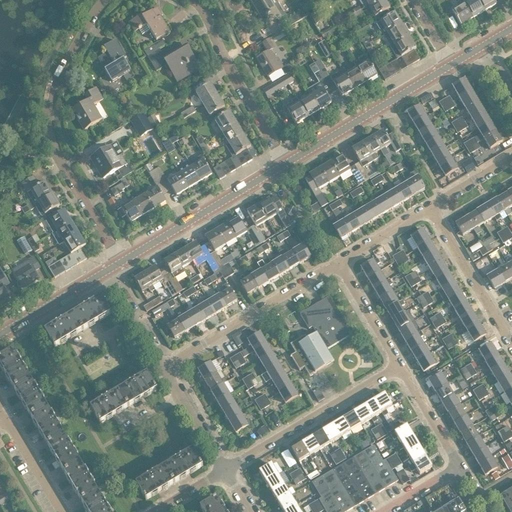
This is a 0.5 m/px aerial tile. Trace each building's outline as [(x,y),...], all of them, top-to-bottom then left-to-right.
[(269,0),(250,0),(266,24),(279,16),(269,0)] [(390,8),(384,0),(376,0),(368,5),(375,17),(390,8)] [(470,0),(464,4),(472,19),(484,11),(477,0),(470,0)] [(477,0),(484,11),(496,4),(493,0),(477,0)] [(461,26),(472,19),(464,4),(452,11),(461,26)] [(355,16),(362,12),(359,7),(353,10),(355,13),(353,14),(355,16)] [(310,15),(316,25),(325,16),(320,8),(310,15)] [(281,31),(305,16),(302,10),(278,25),(281,31)] [(350,19),(355,16),(353,14),(355,13),(353,10),(347,14),(350,19)] [(142,35),(150,30),(156,41),(170,32),(160,16),(162,15),(160,11),(154,14),(152,11),(142,16),(141,15),(128,22),(134,32),(139,29),(142,35)] [(387,33),(401,24),(394,12),(388,16),(387,15),(383,17),(384,19),(380,21),(376,24),(383,35),(387,33)] [(387,33),(394,45),(409,36),(406,31),(407,30),(403,23),(401,24),(387,33)] [(394,45),(390,48),(396,59),(401,57),(402,56),(407,53),(414,63),(419,60),(413,49),(416,48),(409,36),(394,45)] [(365,47),(367,45),(369,43),(366,38),(361,41),(365,47)] [(147,55),(165,44),(162,39),(144,49),(147,55)] [(284,75),(294,69),(290,63),(283,67),(277,58),(275,59),(270,50),(274,48),(269,39),(262,43),(267,51),(261,55),(261,56),(257,58),(260,64),(259,64),(267,77),(280,69),(284,75)] [(121,60),(122,60),(126,57),(115,40),(103,47),(107,52),(97,58),(112,82),(130,71),(130,70),(129,71),(125,64),(124,65),(121,60)] [(369,55),(372,53),(371,51),(373,50),(369,43),(367,45),(365,47),(369,55)] [(177,81),(199,68),(186,46),(165,59),(159,49),(147,56),(156,71),(167,65),(177,81)] [(373,61),(378,58),(374,52),(372,53),(369,55),(373,61)] [(414,63),(407,53),(402,56),(408,67),(414,63)] [(365,83),(377,76),(365,56),(353,63),(356,68),(365,83)] [(408,67),(402,56),(401,57),(396,59),(396,60),(402,70),(408,67)] [(396,74),(402,70),(396,60),(390,63),(396,74)] [(390,77),(396,74),(390,63),(384,67),(390,77)] [(317,68),(319,71),(326,83),(332,93),(337,90),(341,97),(353,90),(344,75),(341,70),(330,77),(324,68),(323,69),(321,66),(317,68)] [(384,67),(378,70),(385,80),(390,77),(384,67)] [(353,90),(365,83),(356,68),(344,75),(353,90)] [(319,71),(314,74),(319,82),(307,90),(310,96),(310,95),(319,110),(331,103),(327,96),(332,93),(326,83),(319,71)] [(289,74),(283,78),(288,84),(293,81),(289,74)] [(283,78),(272,85),(276,91),(288,84),(283,78)] [(452,87),(459,97),(471,90),(465,79),(452,87)] [(217,95),(210,83),(195,92),(202,104),(217,95)] [(85,130),(102,120),(93,105),(103,99),(96,88),(84,94),(88,100),(73,110),(85,130)] [(459,97),(465,108),(477,100),(471,90),(459,97)] [(224,107),(217,95),(202,104),(210,116),(224,107)] [(299,102),(307,117),(319,110),(310,95),(310,96),(299,102)] [(447,104),(452,101),(449,96),(444,99),(447,104)] [(292,102),(285,107),(296,124),(307,117),(299,102),(296,98),(291,101),(292,102)] [(442,107),(447,104),(444,99),(439,102),(442,107)] [(477,100),(465,108),(471,118),(483,111),(477,100)] [(450,109),(455,106),(452,101),(447,104),(450,109)] [(445,112),(450,109),(447,104),(442,107),(445,112)] [(189,116),(196,112),(192,106),(187,109),(189,112),(187,113),(189,116)] [(414,124),(426,117),(420,106),(407,114),(414,124)] [(183,119),(189,116),(187,113),(189,112),(187,109),(180,114),(183,119)] [(236,123),(229,111),(214,120),(221,132),(236,123)] [(471,118),(477,129),(490,121),(483,111),(471,118)] [(142,135),(153,129),(143,114),(133,120),(136,125),(142,135)] [(426,117),(414,124),(420,134),(432,127),(426,117)] [(462,125),(465,123),(461,117),(456,120),(459,125),(461,123),(462,125)] [(477,129),(484,139),(496,132),(490,121),(477,129)] [(221,132),(229,144),(243,135),(236,123),(221,132)] [(457,133),(462,131),(459,125),(454,128),(457,133)] [(432,127),(420,134),(426,145),(438,138),(432,127)] [(386,136),(383,131),(372,137),(380,150),(386,159),(390,157),(385,147),(390,144),(395,152),(401,149),(391,133),(386,136)] [(502,142),(496,132),(484,139),(479,142),(482,147),(487,144),(490,149),(502,142)] [(233,157),(235,156),(241,152),(246,149),(250,147),(243,135),(229,144),(225,146),(232,157),(233,157)] [(202,145),(205,143),(201,136),(196,139),(199,145),(201,144),(202,145)] [(375,153),(380,150),(372,137),(362,143),(373,161),(378,158),(375,153)] [(438,138),(426,145),(432,155),(444,148),(438,138)] [(472,146),(477,143),(473,138),(468,141),(472,146)] [(466,149),(472,146),(468,141),(463,144),(466,149)] [(116,143),(110,146),(116,157),(120,155),(123,154),(116,143)] [(208,148),(205,143),(202,145),(201,144),(199,145),(203,151),(208,148)] [(354,165),(364,182),(369,179),(362,167),(373,161),(362,143),(351,149),(360,164),(355,167),(354,165)] [(474,151),(480,148),(477,143),(472,146),(474,151)] [(104,148),(90,157),(103,178),(117,170),(120,174),(122,178),(133,171),(128,163),(126,164),(120,155),(116,157),(110,146),(109,145),(106,147),(105,146),(103,147),(104,148)] [(469,154),(474,151),(472,146),(466,149),(469,154)] [(444,148),(432,155),(439,166),(451,159),(444,148)] [(253,159),(246,149),(241,152),(247,163),(253,159)] [(241,166),(247,163),(241,152),(235,156),(241,166)] [(205,159),(202,154),(188,162),(191,167),(200,181),(212,174),(203,160),(205,159)] [(364,182),(354,165),(349,168),(342,155),(331,162),(340,177),(350,170),(359,185),(364,182)] [(236,169),(241,166),(235,156),(233,157),(232,157),(230,159),(236,169)] [(230,173),(236,169),(230,159),(224,162),(230,173)] [(445,176),(457,169),(451,159),(439,166),(445,176)] [(385,169),(390,166),(387,161),(381,164),(385,169)] [(200,181),(191,167),(188,162),(176,169),(179,174),(188,189),(200,181)] [(225,176),(230,173),(224,162),(218,165),(225,176)] [(329,183),(340,177),(331,162),(320,168),(329,183)] [(399,171),(404,168),(401,163),(396,166),(399,171)] [(218,165),(213,169),(219,179),(225,176),(218,165)] [(394,174),(399,171),(396,166),(391,169),(394,174)] [(167,192),(172,189),(176,196),(188,189),(179,174),(167,181),(159,167),(154,170),(167,192)] [(320,168),(304,178),(322,207),(327,204),(318,189),(329,183),(320,168)] [(162,195),(167,192),(154,170),(149,173),(157,187),(145,194),(154,209),(166,202),(162,195)] [(406,183),(414,195),(424,189),(415,173),(408,176),(411,180),(406,183)] [(378,183),(384,180),(381,175),(375,178),(378,183)] [(30,199),(32,202),(33,201),(34,204),(37,202),(52,194),(45,182),(39,185),(33,176),(21,183),(27,192),(31,199),(30,199)] [(122,183),(121,183),(123,186),(125,185),(126,188),(129,186),(124,178),(120,180),(122,183)] [(373,186),(378,183),(375,178),(370,181),(373,186)] [(414,195),(406,183),(404,179),(400,181),(402,185),(396,189),(403,201),(414,195)] [(122,191),(126,188),(125,185),(123,186),(121,183),(110,190),(114,196),(122,192),(122,191)] [(358,196),(363,193),(360,187),(355,191),(358,196)] [(337,198),(343,195),(340,189),(334,192),(337,198)] [(396,189),(386,195),(393,207),(403,201),(396,189)] [(353,199),(358,196),(355,191),(350,194),(353,199)] [(142,216),(154,209),(145,194),(144,192),(132,199),(133,201),(142,216)] [(497,198),(504,211),(507,216),(511,213),(508,208),(511,205),(511,200),(507,192),(497,198)] [(59,206),(52,194),(37,202),(45,214),(59,206)] [(382,214),(393,207),(386,195),(375,201),(382,214)] [(282,211),(273,196),(258,205),(267,220),(276,214),(278,218),(279,217),(286,228),(294,223),(292,220),(289,222),(282,211)] [(113,208),(118,206),(114,197),(109,200),(113,208)] [(487,205),(494,217),(496,221),(500,218),(498,214),(504,211),(497,198),(487,205)] [(120,206),(130,223),(142,216),(133,201),(132,199),(120,206)] [(337,208),(342,205),(339,200),(334,203),(337,208)] [(36,207),(34,204),(33,201),(32,202),(27,204),(29,207),(28,208),(29,211),(36,207)] [(375,201),(365,208),(372,220),(382,214),(375,201)] [(332,211),(337,208),(334,203),(329,206),(332,211)] [(24,214),(29,211),(28,208),(29,207),(27,204),(21,208),(24,214)] [(247,212),(255,225),(250,228),(260,244),(264,241),(256,227),(267,220),(258,205),(247,212)] [(487,205),(476,211),(483,223),(494,217),(487,205)] [(362,226),(372,220),(365,208),(354,214),(362,226)] [(49,219),(46,221),(53,232),(56,230),(71,222),(64,210),(49,219)] [(344,220),(351,232),(362,226),(354,214),(352,210),(348,213),(350,216),(344,220)] [(466,217),(473,229),(476,234),(480,232),(477,227),(483,223),(476,211),(466,217)] [(351,232),(344,220),(342,216),(337,219),(340,223),(333,226),(341,239),(351,232)] [(260,244),(250,228),(246,230),(238,217),(227,223),(236,238),(246,232),(255,247),(260,244)] [(455,224),(462,236),(473,229),(466,217),(455,224)] [(71,222),(56,230),(64,242),(78,233),(71,222)] [(227,223),(216,230),(225,245),(236,238),(227,223)] [(269,224),(264,227),(270,237),(275,233),(269,224)] [(496,233),(500,239),(504,236),(505,239),(507,237),(509,240),(511,238),(511,235),(507,227),(496,233)] [(225,245),(216,230),(205,236),(214,251),(225,245)] [(290,236),(287,231),(282,234),(285,239),(290,236)] [(411,238),(417,248),(429,241),(423,231),(411,238)] [(69,255),(76,265),(86,259),(80,248),(85,245),(78,233),(64,242),(71,254),(69,255)] [(280,242),(285,239),(282,234),(276,237),(280,242)] [(489,245),(494,242),(491,236),(481,242),(481,243),(482,243),(483,246),(482,246),(483,248),(489,245)] [(31,247),(33,245),(32,244),(35,242),(32,237),(27,240),(31,247)] [(436,251),(429,241),(417,248),(423,259),(436,251)] [(483,248),(482,246),(483,246),(482,243),(481,243),(481,242),(480,241),(465,249),(469,256),(476,252),(479,251),(483,248)] [(34,252),(39,249),(35,242),(32,244),(33,245),(31,247),(34,252)] [(196,242),(185,249),(192,261),(203,255),(196,242)] [(264,252),(269,248),(266,243),(261,246),(264,252)] [(302,245),(292,251),(299,263),(310,257),(302,245)] [(487,253),(492,250),(489,245),(483,248),(485,251),(486,250),(487,253)] [(259,255),(264,252),(261,246),(256,250),(259,255)] [(182,267),(192,261),(185,249),(174,255),(182,267)] [(289,269),(299,263),(292,251),(286,255),(283,250),(279,252),(279,253),(282,257),(289,269)] [(400,259),(406,255),(402,250),(397,253),(400,259)] [(240,259),(241,258),(236,251),(231,254),(235,260),(240,257),(240,259)] [(423,259),(430,269),(442,262),(436,251),(423,259)] [(218,269),(223,266),(214,252),(209,255),(218,269)] [(472,262),(479,257),(476,252),(469,256),(472,262)] [(395,262),(400,259),(397,253),(392,256),(395,262)] [(65,272),(76,265),(69,255),(59,261),(65,272)] [(174,255),(164,261),(167,266),(162,269),(177,293),(182,290),(175,278),(185,272),(182,267),(174,255)] [(212,272),(218,269),(209,255),(204,258),(212,272)] [(403,264),(409,261),(406,255),(400,259),(403,264)] [(12,270),(23,288),(39,278),(34,270),(40,267),(33,256),(25,261),(26,262),(12,270)] [(238,267),(243,264),(240,259),(240,257),(235,260),(235,262),(238,267)] [(279,276),(289,269),(282,257),(276,261),(273,257),(269,260),(271,263),(279,276)] [(377,258),(361,268),(367,278),(379,271),(376,265),(379,262),(377,258)] [(398,267),(403,264),(400,259),(395,262),(398,267)] [(257,263),(261,270),(268,282),(279,276),(271,263),(266,267),(262,260),(257,263)] [(53,264),(60,275),(65,272),(59,261),(53,264)] [(448,272),(442,262),(430,269),(433,275),(429,277),(432,282),(436,279),(436,280),(448,272)] [(229,276),(234,273),(228,263),(223,266),(229,276)] [(54,278),(60,275),(53,264),(48,267),(54,278)] [(511,270),(508,264),(498,270),(505,282),(511,278),(511,270)] [(159,282),(160,284),(163,282),(172,296),(177,293),(162,269),(158,271),(155,266),(145,273),(155,289),(153,286),(159,282)] [(224,279),(229,276),(223,266),(218,269),(224,279)] [(0,300),(9,296),(3,287),(9,283),(0,268),(0,300)] [(258,288),(268,282),(261,270),(251,276),(258,288)] [(487,277),(494,289),(505,282),(498,270),(487,277)] [(386,281),(379,271),(367,278),(373,289),(386,281)] [(415,279),(418,277),(415,271),(410,274),(413,279),(415,278),(415,279)] [(442,290),(454,283),(448,272),(436,280),(442,290)] [(150,292),(155,289),(145,273),(134,279),(141,292),(148,288),(150,292)] [(408,282),(413,279),(410,274),(405,277),(408,282)] [(192,284),(200,279),(198,275),(189,280),(192,284)] [(217,280),(214,275),(209,278),(212,283),(217,280)] [(247,295),(258,288),(251,276),(244,280),(242,276),(238,279),(247,295)] [(206,286),(212,283),(209,278),(203,281),(206,286)] [(389,279),(386,281),(373,289),(380,299),(392,292),(388,286),(392,283),(389,279)] [(411,288),(416,284),(413,279),(408,282),(411,288)] [(219,295),(226,307),(237,301),(226,283),(221,286),(225,291),(219,295)] [(454,283),(442,290),(438,292),(445,303),(448,300),(460,293),(454,283)] [(193,287),(188,290),(191,295),(196,292),(193,287)] [(183,293),(186,298),(191,295),(188,290),(183,293)] [(392,292),(380,299),(386,309),(398,302),(392,292)] [(425,300),(430,297),(427,292),(422,295),(425,300)] [(467,304),(460,293),(448,300),(452,307),(448,309),(451,313),(455,311),(467,304)] [(216,313),(226,307),(219,295),(209,301),(216,313)] [(421,304),(423,303),(422,302),(425,300),(422,295),(417,298),(421,304)] [(326,350),(352,334),(329,296),(299,314),(309,329),(312,327),(317,334),(308,340),(305,335),(290,344),(295,353),(290,356),(299,370),(304,367),(309,376),(333,362),(326,350)] [(83,330),(95,323),(111,313),(101,297),(94,301),(94,302),(90,304),(90,303),(73,314),(83,330)] [(146,312),(147,311),(162,302),(159,297),(143,306),(146,312)] [(205,319),(216,313),(209,301),(206,297),(202,300),(204,303),(198,307),(205,319)] [(428,305),(434,302),(430,297),(425,300),(428,305)] [(170,308),(175,305),(172,299),(167,302),(170,308)] [(402,300),(398,302),(386,309),(392,320),(404,313),(401,306),(404,304),(402,300)] [(155,317),(165,311),(170,308),(167,302),(152,312),(155,317)] [(205,319),(198,307),(196,303),(192,306),(194,310),(188,313),(195,326),(205,319)] [(461,321),(473,314),(467,304),(455,311),(461,321)] [(408,310),(404,313),(392,320),(398,330),(414,321),(408,310)] [(185,332),(195,326),(188,313),(177,320),(185,332)] [(438,321),(443,318),(440,313),(435,316),(438,321)] [(83,330),(73,314),(56,324),(56,325),(52,327),(51,326),(44,331),(54,347),(83,330)] [(479,324),(473,314),(461,321),(465,328),(461,330),(463,334),(467,332),(479,324)] [(185,332),(177,320),(175,316),(171,318),(173,322),(167,326),(174,338),(185,332)] [(281,316),(275,320),(284,334),(289,331),(281,316)] [(433,325),(435,324),(434,323),(438,321),(435,316),(429,319),(433,325)] [(441,326),(446,323),(443,318),(438,321),(441,326)] [(413,327),(417,325),(414,321),(398,330),(404,341),(417,333),(413,327)] [(485,335),(479,324),(467,332),(473,342),(485,335)] [(420,331),(417,333),(404,341),(411,351),(423,344),(419,338),(423,335),(420,331)] [(260,333),(248,340),(254,351),(266,343),(260,333)] [(450,342),(455,338),(452,333),(447,336),(450,342)] [(446,346),(448,344),(447,343),(450,342),(447,336),(442,339),(446,346)] [(453,347),(458,344),(455,338),(450,342),(453,347)] [(272,354),(266,343),(254,351),(260,361),(272,354)] [(423,344),(411,351),(417,362),(429,354),(423,344)] [(481,364),(485,362),(497,354),(491,344),(479,351),(483,358),(479,360),(481,364)] [(9,381),(13,388),(30,378),(23,366),(22,367),(19,362),(20,362),(13,349),(0,357),(0,366),(4,372),(6,375),(6,376),(9,381)] [(439,363),(433,352),(429,354),(417,362),(423,372),(439,363)] [(238,361),(243,358),(240,353),(235,356),(238,361)] [(262,374),(266,372),(278,364),(272,354),(260,361),(264,367),(260,370),(262,374)] [(485,362),(491,372),(503,365),(497,354),(485,362)] [(232,364),(238,361),(235,356),(229,359),(232,364)] [(241,366),(246,363),(243,358),(238,361),(241,366)] [(236,369),(238,368),(241,366),(238,361),(232,364),(236,369)] [(216,373),(210,363),(198,370),(204,380),(216,373)] [(266,372),(273,382),(285,375),(278,364),(266,372)] [(468,372),(473,369),(470,364),(465,367),(468,372)] [(491,372),(497,383),(510,375),(503,365),(491,372)] [(471,377),(476,374),(473,369),(468,372),(469,373),(471,377)] [(432,375),(434,378),(443,373),(440,370),(432,375)] [(445,371),(429,381),(435,392),(447,384),(444,379),(447,375),(445,371)] [(118,390),(128,407),(157,390),(147,373),(139,377),(140,378),(136,381),(135,380),(118,390)] [(220,380),(216,373),(204,380),(210,391),(223,384),(226,381),(224,377),(220,380)] [(250,382),(255,379),(252,373),(247,376),(250,382)] [(291,385),(285,375),(273,382),(276,388),(272,390),(275,395),(279,392),(291,385)] [(497,383),(504,393),(511,387),(511,379),(510,375),(497,383)] [(245,385),(250,382),(247,376),(242,380),(245,385)] [(26,410),(30,416),(47,406),(30,378),(13,388),(17,394),(20,400),(22,404),(23,404),(26,410)] [(253,387),(258,384),(255,379),(250,382),(253,387)] [(248,390),(250,389),(253,387),(250,382),(245,385),(248,390)] [(217,401),(229,394),(223,384),(210,391),(217,401)] [(435,392),(441,402),(453,395),(447,384),(435,392)] [(285,403),(297,396),(291,385),(279,392),(285,403)] [(480,393),(486,390),(483,385),(477,388),(480,393)] [(476,397),(478,395),(478,394),(480,393),(477,388),(472,391),(476,397)] [(128,407),(118,390),(101,400),(102,401),(98,404),(97,403),(90,407),(100,424),(128,407)] [(313,393),(318,401),(324,398),(319,390),(313,393)] [(483,398),(489,395),(486,390),(480,393),(483,398)] [(235,404),(229,394),(217,401),(223,412),(235,404)] [(262,402),(268,399),(265,394),(259,397),(262,402)] [(390,418),(385,410),(392,406),(384,394),(374,400),(381,412),(381,413),(386,421),(390,418)] [(453,395),(441,402),(447,412),(460,405),(453,395)] [(257,405),(262,402),(259,397),(254,400),(257,405)] [(266,407),(271,404),(268,399),(262,402),(266,407)] [(381,413),(381,412),(374,400),(364,406),(371,419),(373,423),(377,420),(375,416),(381,413)] [(260,411),(266,407),(262,402),(257,405),(260,411)] [(447,412),(454,423),(466,415),(462,409),(466,407),(463,403),(460,405),(447,412)] [(229,422),(241,415),(235,404),(223,412),(229,422)] [(493,414),(498,411),(495,405),(490,408),(493,414)] [(47,444),(63,434),(47,406),(30,416),(34,422),(37,428),(39,432),(43,438),(47,444)] [(353,413),(361,425),(371,419),(364,406),(353,413)] [(488,418),(491,416),(490,415),(493,414),(490,408),(485,412),(488,418)] [(496,419),(501,416),(498,411),(493,414),(496,419)] [(353,413),(343,419),(350,431),(361,425),(353,413)] [(466,416),(466,415),(454,423),(460,433),(472,426),(468,420),(472,418),(469,413),(466,416)] [(245,421),(241,415),(229,422),(236,433),(252,423),(249,419),(245,421)] [(340,437),(350,431),(343,419),(333,425),(340,437)] [(506,420),(495,427),(498,431),(508,425),(506,420)] [(379,432),(384,430),(381,424),(376,427),(379,432)] [(460,433),(466,443),(478,436),(475,431),(479,429),(476,424),(472,426),(460,433)] [(322,431),(329,443),(340,437),(333,425),(322,431)] [(393,440),(397,437),(401,443),(413,436),(406,426),(391,435),(393,440)] [(508,434),(511,432),(507,426),(502,429),(505,434),(508,433),(508,434)] [(374,436),(379,432),(376,427),(371,430),(374,436)] [(500,437),(505,434),(502,429),(497,432),(500,437)] [(329,443),(322,431),(312,437),(319,450),(329,443)] [(63,434),(47,444),(50,450),(54,456),(54,457),(56,460),(60,466),(63,472),(80,462),(63,434)] [(478,436),(466,443),(472,454),(484,447),(481,440),(485,438),(483,434),(478,436)] [(503,443),(508,439),(505,434),(500,437),(503,443)] [(419,446),(413,436),(401,443),(397,446),(399,450),(403,447),(407,454),(419,446)] [(309,456),(311,459),(315,457),(313,453),(319,450),(312,437),(301,444),(309,456)] [(299,462),(309,456),(301,444),(291,450),(299,462)] [(363,451),(385,488),(397,481),(391,470),(388,464),(385,460),(383,461),(373,446),(363,451)] [(425,457),(419,446),(407,454),(413,464),(425,457)] [(472,454),(478,464),(491,457),(484,447),(472,454)] [(281,453),(290,467),(296,463),(288,449),(281,453)] [(375,494),(385,488),(363,451),(353,458),(375,494)] [(511,467),(511,462),(508,455),(502,458),(509,470),(511,467)] [(425,457),(413,464),(408,467),(411,472),(416,469),(419,475),(432,467),(425,457)] [(491,457),(478,464),(485,475),(497,468),(491,457)] [(364,501),(375,494),(353,458),(342,464),(364,501)] [(396,467),(401,464),(398,458),(393,461),(396,467)] [(391,470),(396,467),(393,461),(388,464),(391,470)] [(77,494),(80,500),(97,490),(80,462),(63,472),(67,479),(71,484),(71,485),(73,488),(77,494)] [(271,464),(259,472),(265,482),(277,475),(271,464)] [(353,507),(364,501),(342,464),(332,471),(353,507)] [(145,500),(174,483),(164,466),(147,477),(147,478),(143,480),(143,479),(135,483),(145,500)] [(292,479),(302,473),(299,468),(289,474),(292,479)] [(402,485),(409,481),(403,470),(396,474),(402,485)] [(316,471),(307,476),(309,479),(310,480),(319,475),(316,471)] [(341,511),(345,511),(353,507),(332,471),(321,477),(341,511)] [(295,485),(305,478),(302,473),(292,479),(295,485)] [(284,485),(277,475),(265,482),(272,492),(284,485)] [(318,499),(321,504),(324,509),(325,511),(341,511),(321,477),(311,483),(321,498),(318,499)] [(284,485),(272,492),(278,503),(290,495),(284,485)] [(431,511),(465,511),(449,485),(425,500),(431,511)] [(511,511),(511,488),(499,496),(508,511),(511,511)] [(107,507),(97,490),(80,500),(87,511),(109,511),(110,511),(108,511),(106,508),(107,507)] [(5,501),(10,498),(7,493),(2,496),(5,501)] [(294,501),(290,495),(278,503),(283,511),(285,511),(296,505),(300,503),(297,499),(294,501)] [(225,511),(216,497),(200,507),(202,511),(225,511)] [(311,510),(321,504),(318,499),(308,505),(311,510)] [(425,511),(420,503),(412,507),(414,511),(425,511)]
